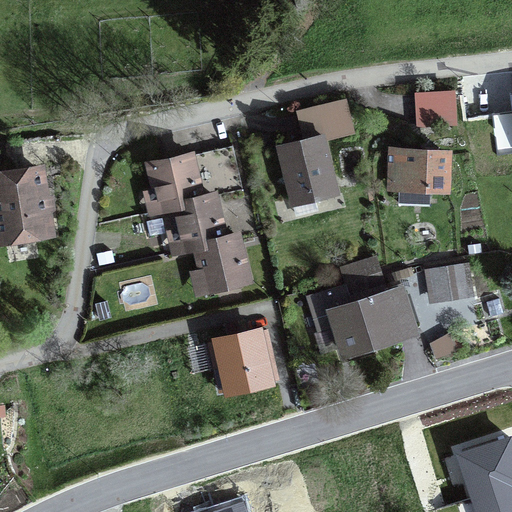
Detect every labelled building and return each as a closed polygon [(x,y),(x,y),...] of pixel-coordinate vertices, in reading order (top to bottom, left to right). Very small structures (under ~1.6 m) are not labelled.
[(455,91),(414,93),(416,127),(457,124),(455,91)] [(309,143),(286,148),(299,209),(335,201),(321,136),(351,129),(346,105),(303,114),(309,143)] [(452,151),(389,148),(388,191),(450,194),(452,151)] [(176,205),(211,196),(240,189),(231,151),(152,168),(161,208),(176,205)] [(43,174),(0,179),(0,239),(50,234),(43,174)] [(211,196),(176,205),(186,251),(200,248),(222,243),(211,196)] [(210,291),(245,283),(236,240),(222,243),(200,248),(210,291)] [(463,267),(434,271),(439,305),(468,300),(463,267)] [(404,286),(326,312),(342,362),(421,336),(404,286)] [(270,377),(258,330),(212,342),(224,389),(270,377)] [(458,334),(432,342),(436,355),(462,347),(458,334)] [(511,511),(511,435),(455,454),(474,511),(511,511)] [(247,511),(242,497),(195,511),(247,511)]
